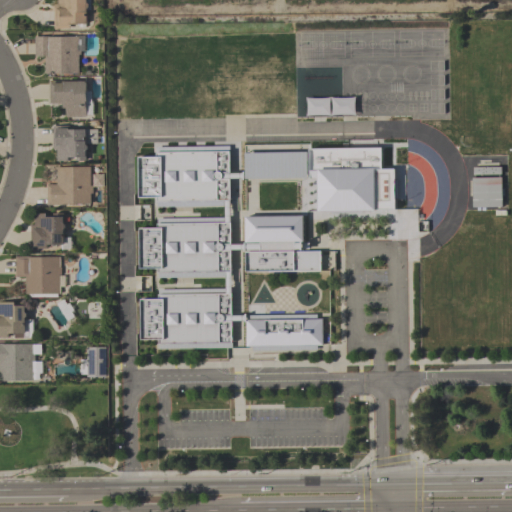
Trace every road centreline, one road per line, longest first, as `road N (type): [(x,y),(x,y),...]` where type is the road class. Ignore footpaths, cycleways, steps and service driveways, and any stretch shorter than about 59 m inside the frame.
road 1 (tertiary): [(398,484),(129,488)]
road 2 (residential): [(0,51),(18,94),(24,143),(0,219)]
road 3 (tertiary): [(239,510),(395,508)]
